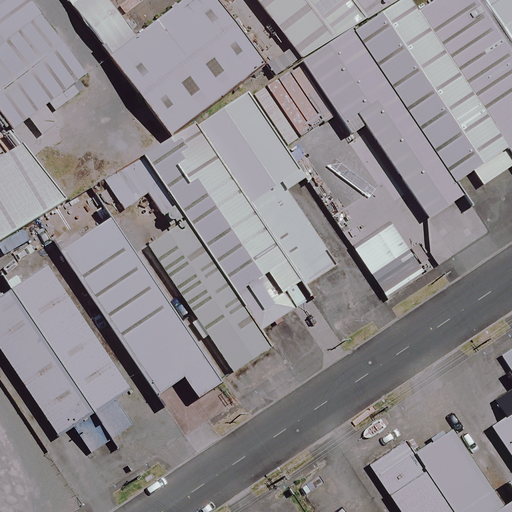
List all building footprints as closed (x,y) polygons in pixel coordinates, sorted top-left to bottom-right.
[(0,0),(0,39),(31,17),(18,0),(0,0)] [(255,68),(204,0),(179,0),(96,62),(155,142),(255,68)] [(339,36),(354,26),(334,0),(241,0),(294,70),(339,36)] [(334,0),(354,26),(391,0),(334,0)] [(497,147),(404,12),(395,0),(391,0),(354,26),(339,36),(442,185),(497,147)] [(511,169),(511,168),(511,64),(468,0),(421,0),(404,12),(497,147),(511,169)] [(511,0),(468,0),(511,64),(511,0)] [(31,17),(0,39),(0,127),(73,73),(31,17)] [(409,208),(442,185),(339,36),(294,70),(332,127),(346,117),(409,208)] [(187,130),(297,296),(334,271),(282,193),(297,183),(239,95),(187,130)] [(297,296),(184,126),(136,157),(249,327),(297,296)] [(0,241),(63,203),(17,145),(0,156),(0,241)] [(207,385),(98,221),(48,253),(144,398),(171,381),(184,400),(207,385)] [(257,352),(172,224),(138,246),(223,374),(257,352)] [(119,388),(39,268),(0,294),(0,368),(45,437),(119,388)] [(511,494),(502,501),(509,511),(511,511),(511,412),(483,431),(511,474),(511,494)] [(403,451),(442,511),(509,511),(502,501),(450,421),(403,451)] [(442,511),(403,451),(397,442),(359,467),(388,511),(442,511)]
